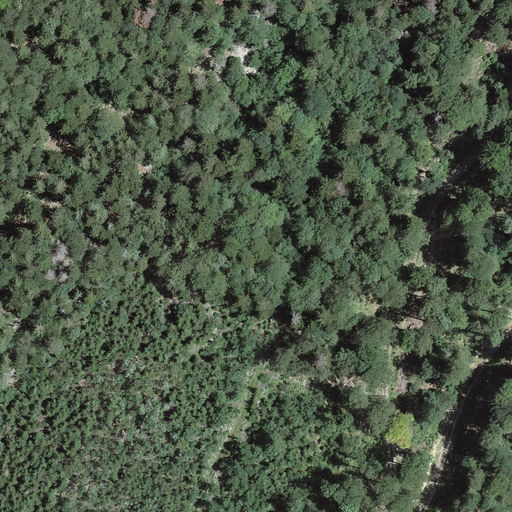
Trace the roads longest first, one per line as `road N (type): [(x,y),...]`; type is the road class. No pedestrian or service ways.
road 1 (track): [(511,122),(449,184),(415,249),(385,382),(394,464),(386,511)]
road 2 (track): [(422,511),(465,394),(511,331)]
